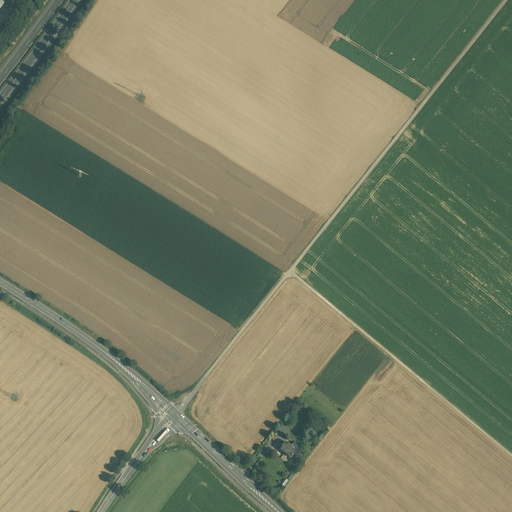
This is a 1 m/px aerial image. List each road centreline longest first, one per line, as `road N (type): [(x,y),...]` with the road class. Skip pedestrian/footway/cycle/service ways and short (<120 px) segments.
road 1 (track): [(505,0),(175,415)]
road 2 (track): [(288,270),(511,455)]
road 3 (secondary): [(0,282),(146,389)]
road 4 (secondary): [(175,415),(277,511)]
road 5 (motorway): [(0,104),(78,0)]
